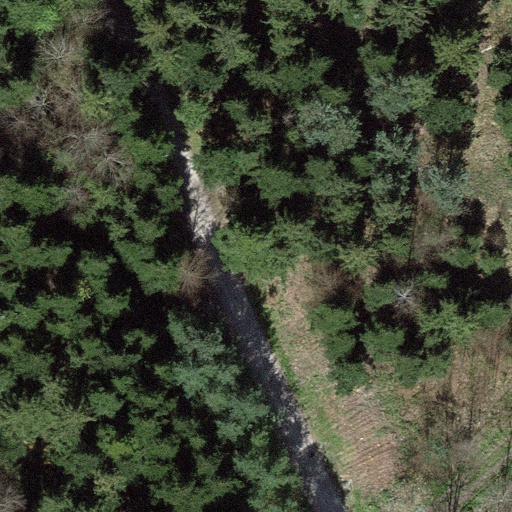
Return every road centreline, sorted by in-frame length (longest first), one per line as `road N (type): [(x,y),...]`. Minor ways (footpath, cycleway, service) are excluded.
road 1 (track): [(314,511),(100,0)]
road 2 (track): [(235,320),(72,234),(0,218)]
